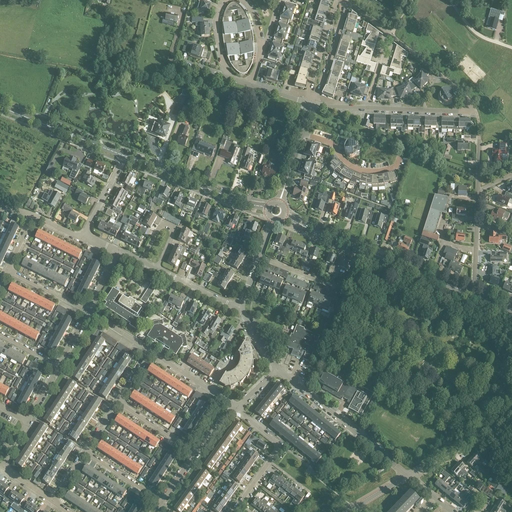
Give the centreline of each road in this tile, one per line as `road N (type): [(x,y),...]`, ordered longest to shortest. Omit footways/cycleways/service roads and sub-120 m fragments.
road 1 (tertiary): [(474,296),(284,216)]
road 2 (residential): [(406,476),(277,369)]
road 3 (tertiary): [(266,208),(124,156)]
road 4 (residential): [(232,511),(277,450),(236,408)]
road 5 (tertiary): [(124,156),(0,107)]
road 6 (residential): [(406,476),(511,413)]
road 7 (residential): [(399,156),(395,166),(364,171),(333,144),(300,133)]
